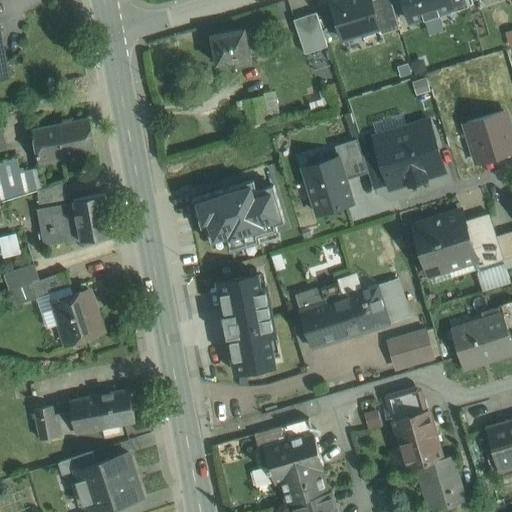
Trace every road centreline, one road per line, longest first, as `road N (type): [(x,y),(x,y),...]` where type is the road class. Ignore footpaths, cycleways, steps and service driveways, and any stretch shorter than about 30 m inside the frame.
road 1 (tertiary): [(111,32),(206,511)]
road 2 (residential): [(511,385),(462,397),(421,376),(337,399)]
